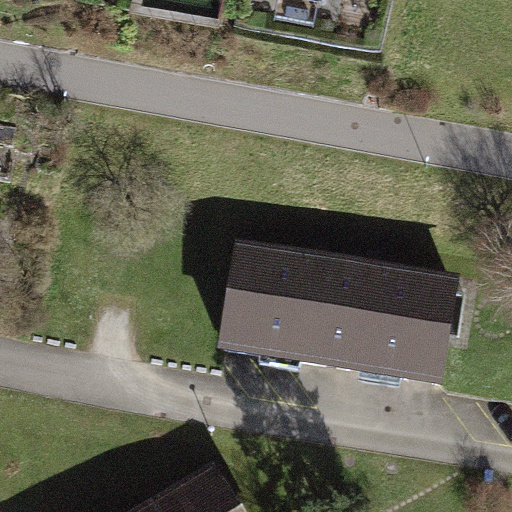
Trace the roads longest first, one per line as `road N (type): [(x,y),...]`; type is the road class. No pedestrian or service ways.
road 1 (residential): [(511,164),(0,63)]
road 2 (residential): [(511,451),(0,351)]
